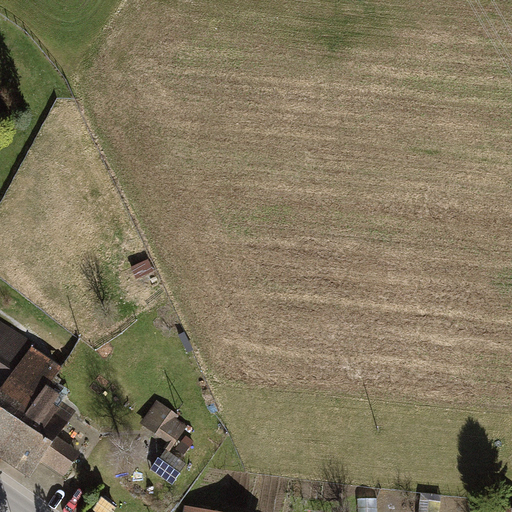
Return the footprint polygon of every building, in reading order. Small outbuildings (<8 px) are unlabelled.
[(63,341),(34,321),(26,333),(54,353),(63,341)] [(0,395),(0,456),(55,490),(76,456),(60,446),(77,421),(45,401),(66,368),(47,356),(41,365),(30,358),(37,347),(0,324),(0,386),(4,389),(0,395)] [(104,357),(90,346),(72,367),(86,378),(104,357)] [(189,432),(156,407),(133,437),(152,452),(162,440),(175,450),(189,432)] [(421,511),(440,511),(442,495),(423,493),(421,511)] [(377,511),(377,500),(358,501),(357,511),(377,511)]
